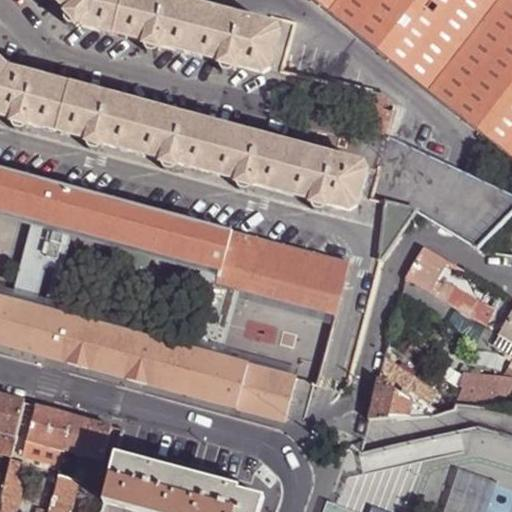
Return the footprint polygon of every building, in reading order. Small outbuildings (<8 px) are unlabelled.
[(53,0),(67,14),(66,16),(77,28),(80,25),(83,28),(145,44),(143,48),(160,52),(161,49),(219,64),(219,67),(235,71),(236,68),(263,76),(270,71),(279,37),(274,29),(162,0),(53,0)] [(337,0),(305,0),(326,16),(337,0)] [(511,161),(511,0),(337,0),(326,16),(511,161)] [(0,117),(11,120),(10,124),(26,128),(27,125),(87,141),(85,144),(101,149),(102,145),(162,162),(162,163),(175,167),(176,165),(238,182),(237,184),(251,188),(251,186),(313,203),(312,205),(325,208),(326,206),(349,213),(356,209),(367,174),(362,168),(8,71),(0,63),(0,117)] [(417,212),(478,251),(511,216),(511,198),(389,136),(387,138),(369,203),(384,206),(379,262),(382,263),(417,212)] [(84,192),(0,168),(0,212),(221,271),(231,233),(84,192)] [(336,317),(350,265),(231,233),(221,271),(218,286),(247,294),(336,317)] [(68,250),(49,244),(39,280),(48,283),(59,286),(68,250)] [(423,249),(405,280),(499,335),(505,325),(491,317),(494,312),(446,281),(455,267),(425,248),(423,249)] [(218,286),(199,354),(228,362),(247,294),(218,286)] [(286,423),(297,382),(297,380),(228,362),(199,354),(0,300),(0,346),(29,354),(40,357),(135,382),(264,417),(286,423)] [(499,335),(511,342),(511,313),(505,325),(499,335)] [(494,344),(511,355),(511,342),(499,335),(494,344)] [(460,395),(457,406),(499,410),(511,387),(511,379),(459,377),(411,346),(403,358),(460,395)] [(428,415),(417,407),(427,389),(384,360),(368,421),(428,415)] [(0,453),(3,454),(0,464),(0,471),(9,474),(13,460),(22,426),(28,403),(0,395),(0,453)] [(38,406),(28,403),(22,426),(32,429),(38,406)] [(64,465),(67,450),(77,416),(67,413),(42,407),(38,406),(32,429),(29,440),(51,446),(48,461),(64,465)] [(91,420),(77,416),(67,450),(106,459),(114,426),(91,420)] [(193,478),(118,459),(106,503),(141,511),(263,511),(269,498),(238,490),(193,478)] [(17,511),(30,465),(13,460),(9,474),(6,486),(0,507),(0,511),(17,511)] [(55,497),(51,511),(70,511),(79,479),(61,474),(55,497)] [(51,511),(55,497),(39,492),(32,511),(51,511)]
